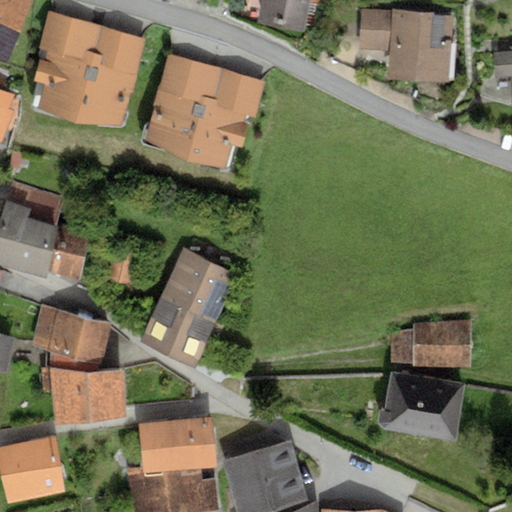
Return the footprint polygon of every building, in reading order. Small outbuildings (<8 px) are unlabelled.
[(44,0),(0,0),(0,47),(24,56),(44,0)] [(313,0),(265,0),(261,26),(308,35),(313,0)] [(155,38),(60,13),(36,103),(132,128),(155,38)] [(454,20),(364,17),(362,58),(393,59),(392,82),(452,84),(454,20)] [(341,48),(337,63),(352,68),(357,53),(341,48)] [(253,167),(277,81),(179,54),(155,140),(253,167)] [(511,58),(498,59),(499,81),(511,80),(511,58)] [(22,102),(0,94),(0,141),(7,144),(22,102)] [(39,212),(14,205),(0,258),(55,273),(67,228),(36,220),(39,212)] [(55,273),(87,281),(99,237),(67,228),(55,273)] [(149,250),(116,243),(109,276),(142,283),(149,250)] [(245,280),(191,254),(149,339),(204,365),(245,280)] [(41,348),(59,352),(63,420),(136,415),(131,368),(111,368),(119,326),(49,311),(41,348)] [(478,363),(478,321),(423,321),(423,331),(394,331),(394,363),(478,363)] [(25,329),(0,323),(0,368),(15,372),(25,329)] [(470,388),(397,377),(389,428),(462,439),(470,388)] [(218,420),(148,426),(152,472),(207,467),(222,466),(218,420)] [(64,440),(7,452),(18,502),(75,490),(64,440)] [(295,445),(230,465),(239,492),(244,511),(272,511),(312,500),(303,473),(295,445)] [(152,472),(135,473),(141,511),(223,511),(219,485),(210,486),(207,467),(152,472)]
